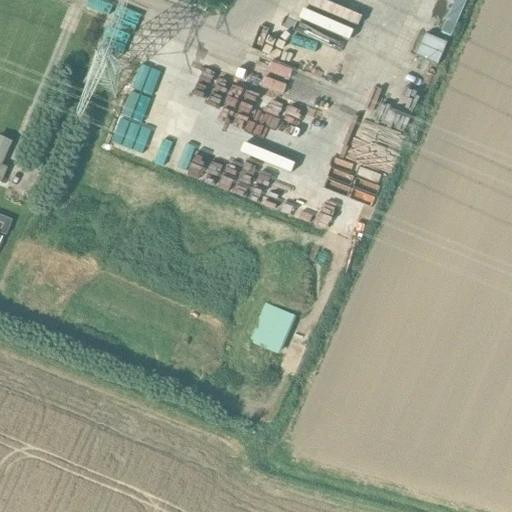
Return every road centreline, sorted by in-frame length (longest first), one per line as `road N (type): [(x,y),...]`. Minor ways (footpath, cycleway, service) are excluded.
road 1 (unknown): [(378,0),(386,41),(344,154)]
road 2 (track): [(76,0),(19,142)]
